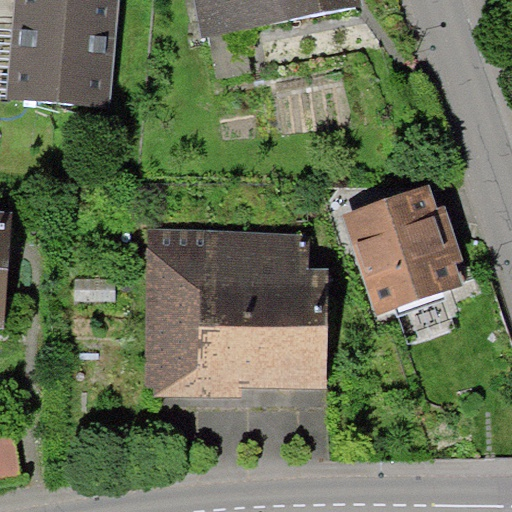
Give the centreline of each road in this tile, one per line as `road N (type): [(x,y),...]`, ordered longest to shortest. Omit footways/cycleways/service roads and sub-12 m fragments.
road 1 (secondary): [(194,511),(268,504),(511,506)]
road 2 (tertiary): [(433,0),(511,215)]
